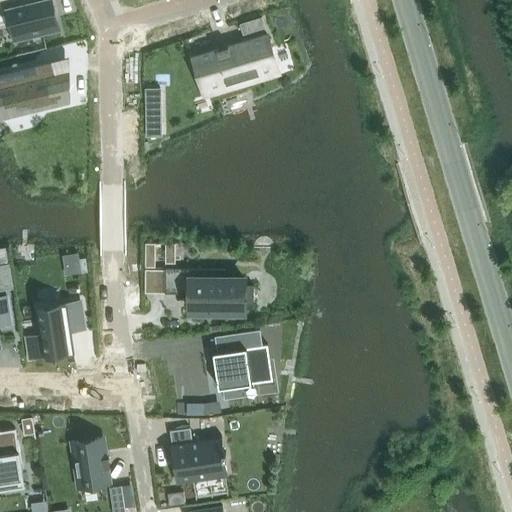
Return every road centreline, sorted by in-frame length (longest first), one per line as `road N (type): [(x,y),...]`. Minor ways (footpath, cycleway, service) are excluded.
road 1 (secondary): [(511,356),(405,0)]
road 2 (residential): [(111,222),(107,31)]
road 3 (residential): [(111,222),(117,380)]
road 4 (residential): [(117,380),(132,397),(149,511)]
